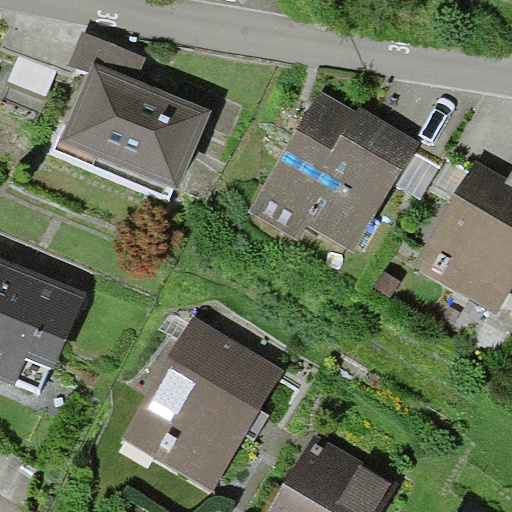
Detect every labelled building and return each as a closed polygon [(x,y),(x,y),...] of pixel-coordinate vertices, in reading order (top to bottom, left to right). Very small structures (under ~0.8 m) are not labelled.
[(61,145),(178,193),(208,121),(133,90),(141,70),(79,45),(67,75),(87,83),(61,145)] [(424,141),(329,89),(262,210),(306,234),(315,217),(367,245),(424,141)] [(511,173),(485,159),(429,255),(511,302),(511,173)] [(73,301),(0,271),(0,372),(39,388),(73,301)] [(287,374),(198,321),(129,435),(217,489),(287,374)] [(384,511),(398,489),(317,445),(280,511),(384,511)]
